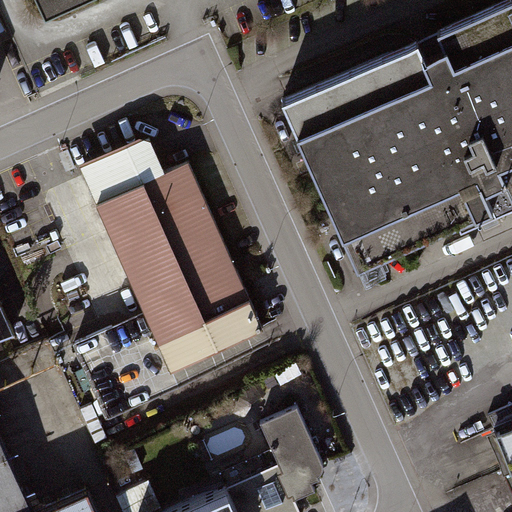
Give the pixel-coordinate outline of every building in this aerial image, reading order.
[(31,0),(36,12),(64,0),(31,0)] [(511,0),(505,0),(440,29),(447,46),(506,178),(511,192),(511,0)] [(506,178),(447,46),(426,55),(419,39),(284,99),(358,267),(495,206),(486,187),(506,178)] [(147,135),(76,165),(149,338),(129,346),(139,370),(161,361),(165,371),(260,331),(189,161),(162,172),(147,135)] [(0,312),(0,338),(9,334),(0,312)] [(297,407),(257,423),(274,464),(160,511),(297,511),(292,500),(312,492),(324,466),(297,407)] [(511,425),(498,432),(511,462),(511,425)] [(0,431),(0,511),(100,511),(89,485),(35,509),(0,431)] [(125,484),(137,510),(165,497),(153,471),(125,484)]
